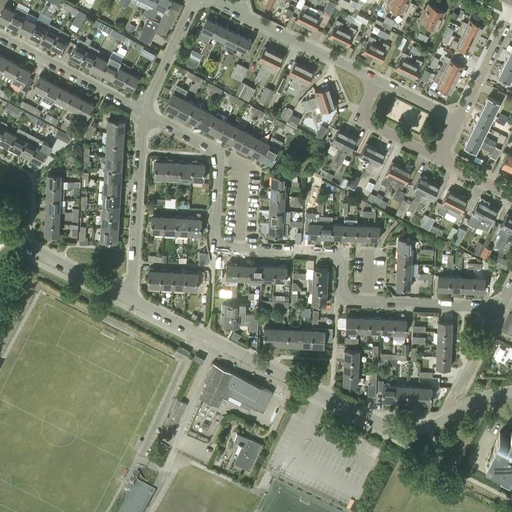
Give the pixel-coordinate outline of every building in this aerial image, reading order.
[(101,0),(96,0),(93,7),(97,9),(101,0)] [(150,44),(156,29),(165,33),(174,14),(175,14),(180,4),(171,0),(155,0),(153,5),(151,8),(147,16),(137,37),(150,44)] [(284,0),(283,0),(261,0),(261,2),(274,8),(276,4),(281,6),(284,0)] [(330,14),(336,3),(329,0),(328,0),(323,10),(330,14)] [(352,11),(357,2),(353,0),(352,0),(348,9),(352,11)] [(394,9),(398,0),(386,0),(386,1),(388,2),(386,5),(394,9)] [(408,0),(398,0),(394,9),(402,13),(404,10),(405,11),(410,2),(408,1),(408,0)] [(357,2),(352,11),(357,14),(359,14),(361,10),(359,9),(362,4),(357,2)] [(305,25),(311,12),(308,10),(309,6),(303,3),(301,7),(302,7),(301,9),(300,9),(295,20),(305,25)] [(428,25),(436,7),(428,3),(425,9),(424,9),(420,18),(421,18),(420,21),(428,25)] [(17,5),(14,11),(7,24),(18,29),(24,17),(27,11),(17,5)] [(0,19),(7,24),(14,11),(3,6),(0,11),(0,19)] [(79,10),(70,6),(69,8),(71,9),(69,11),(76,15),(72,22),(79,26),(86,14),(79,9),(79,10)] [(147,16),(151,8),(146,6),(142,14),(147,16)] [(445,11),(436,7),(428,25),(436,29),(437,26),(439,27),(444,18),(442,17),(445,11)] [(311,12),(305,25),(315,30),(321,18),(320,18),(321,16),(323,13),(317,10),(315,14),(311,12)] [(351,15),(348,20),(353,22),(357,14),(352,11),(351,15)] [(387,23),(390,18),(385,16),(383,21),(376,18),(374,21),(385,27),(387,23)] [(24,17),(18,29),(28,35),(35,22),(24,17)] [(37,17),(35,22),(28,35),(38,40),(45,28),(48,22),(37,17)] [(100,22),(95,18),(92,24),(98,27),(99,25),(98,24),(99,22),(100,22)] [(212,36),(218,24),(206,19),(201,30),(212,36)] [(338,41),(344,28),(341,26),(343,22),(337,19),(335,23),(334,25),(333,24),(328,37),(338,41)] [(460,26),(478,35),(483,26),(470,19),(468,23),(462,21),(460,26)] [(106,25),(100,22),(99,22),(98,24),(99,25),(98,27),(103,30),(106,25)] [(229,29),(218,24),(212,36),(223,41),(229,29)] [(348,30),(344,28),(338,41),(348,46),(353,33),(353,32),(354,33),(356,29),(350,26),(348,30)] [(478,35),(460,26),(457,32),(462,35),(461,37),(474,44),(478,35)] [(55,33),(45,28),(38,40),(49,46),(55,33)] [(58,28),(55,33),(49,46),(59,51),(69,33),(58,28)] [(384,31),(381,36),(386,38),(390,30),(386,28),(384,31)] [(240,35),(229,29),(223,41),(227,43),(225,47),(232,51),(234,46),(240,35)] [(418,43),(423,34),(419,31),(416,36),(414,35),(412,40),(418,43)] [(451,33),(446,31),(441,40),(447,43),(451,33)] [(423,34),(418,43),(423,46),(428,36),(423,34)] [(251,40),(240,35),(234,46),(245,52),(251,40)] [(371,57),(377,44),(374,42),(376,38),(370,35),(368,39),(367,41),(361,53),(371,57)] [(79,62),(86,49),(85,49),(91,39),(86,37),(84,41),(79,38),(76,44),(75,44),(69,56),(79,62)] [(404,37),(398,48),(405,51),(410,41),(404,37)] [(458,42),(453,40),(450,45),(456,48),(456,47),(469,53),(474,44),(461,37),(458,42)] [(203,53),(209,42),(206,41),(200,52),(203,53)] [(211,43),(209,42),(203,53),(206,55),(211,43)] [(381,46),(377,44),(371,57),(380,62),(387,48),(387,49),(389,45),(383,42),(381,46)] [(157,54),(143,46),(140,50),(139,53),(153,61),(157,54)] [(262,62),(258,71),(254,79),(259,81),(259,80),(274,51),(264,46),(258,60),(262,62)] [(86,49),(79,62),(90,67),(96,55),(86,49)] [(225,64),(231,53),(228,51),(222,63),(225,64)] [(284,56),(274,51),(259,80),(263,83),(272,67),(277,69),(284,56)] [(404,73),(410,60),(406,58),(409,54),(403,51),(401,55),(400,57),(400,56),(394,68),(404,73)] [(511,52),(509,52),(503,64),(511,67),(511,52)] [(231,53),(225,64),(225,65),(227,66),(234,54),(231,53)] [(0,54),(0,74),(2,71),(9,59),(0,54)] [(107,60),(96,55),(90,67),(100,73),(107,60)] [(445,55),(440,65),(459,73),(463,66),(450,59),(450,58),(445,55)] [(200,61),(190,57),(186,64),(196,69),(200,61)] [(410,60),(404,73),(414,78),(420,66),(420,64),(421,64),(422,61),(416,58),(414,62),(410,60)] [(19,65),(9,59),(2,71),(13,77),(19,65)] [(117,66),(107,60),(100,73),(110,78),(117,66)] [(290,94),(304,66),(294,61),(287,76),(292,78),(285,92),(290,94)] [(247,68),(247,67),(236,62),(230,76),(241,81),(247,68)] [(511,75),(511,67),(503,64),(497,76),(509,82),(511,75)] [(19,65),(13,77),(11,82),(15,84),(26,90),(32,78),(28,76),(30,70),(19,65)] [(459,73),(440,65),(439,68),(438,68),(435,74),(455,83),(459,73)] [(128,71),(117,66),(110,78),(121,84),(128,71)] [(314,71),(304,66),(290,94),(295,97),(302,83),(307,85),(314,71)] [(431,72),(425,69),(420,79),(426,82),(431,72)] [(138,77),(128,71),(121,84),(131,90),(138,77)] [(455,83),(435,74),(433,80),(438,83),(436,87),(450,93),(455,83)] [(44,93),(50,81),(39,75),(33,88),(44,93)] [(50,81),(44,93),(41,99),(51,105),(55,99),(61,87),(50,81)] [(255,88),(246,83),(241,81),(235,93),(242,97),(242,96),(248,100),(255,88)] [(176,113),(183,98),(188,90),(177,85),(165,107),(176,113)] [(274,90),(273,89),(266,86),(259,99),(267,103),(274,90)] [(303,105),(332,96),(329,86),(314,90),(316,95),(307,98),(307,99),(301,101),(303,105)] [(61,87),(55,99),(65,105),(72,92),(61,87)] [(72,92),(65,105),(76,111),(83,98),(72,92)] [(235,102),(238,97),(232,94),(229,99),(235,102)] [(335,106),(332,96),(303,105),(305,110),(310,108),(310,109),(319,106),(321,111),(335,106)] [(488,96),(482,108),(493,114),(500,101),(488,96)] [(94,104),(83,98),(76,111),(87,117),(94,104)] [(194,104),(183,98),(176,113),(186,118),(194,104)] [(30,108),(31,105),(21,100),(19,104),(27,109),(28,107),(30,108)] [(194,104),(186,118),(197,124),(205,109),(194,104)] [(14,108),(13,110),(11,114),(15,117),(17,113),(20,108),(14,105),(12,107),(14,108)] [(42,110),(31,105),(30,108),(28,107),(27,109),(39,115),(42,110)] [(278,116),(277,119),(281,121),(285,123),(286,121),(287,121),(293,111),(285,106),(279,117),(278,116)] [(493,114),(482,108),(476,120),(487,126),(493,114)] [(215,115),(205,109),(197,124),(207,130),(215,115)] [(258,109),(256,114),(266,119),(269,114),(258,109)] [(498,117),(505,121),(508,116),(500,113),(498,117)] [(277,119),(269,114),(266,119),(276,125),(277,123),(279,124),(281,121),(277,119)] [(215,115),(207,130),(218,135),(226,121),(215,115)] [(108,120),(107,132),(124,133),(125,121),(108,120)] [(487,126),(476,120),(470,133),(482,138),(487,126)] [(63,121),(60,127),(66,130),(69,124),(63,121)] [(226,121),(218,135),(228,141),(236,126),(226,121)] [(236,126),(228,141),(239,147),(247,132),(236,126)] [(314,135),(321,139),(326,130),(319,126),(314,135)] [(15,133),(4,127),(0,135),(0,141),(8,146),(15,133)] [(15,133),(8,146),(18,151),(28,132),(18,127),(15,133)] [(334,159),(347,133),(337,128),(331,142),(340,146),(333,159),(334,159)] [(94,131),(88,130),(85,136),(90,138),(94,131)] [(28,132),(18,151),(29,157),(36,144),(39,139),(40,138),(28,132)] [(65,132),(61,139),(68,142),(72,135),(65,132)] [(124,133),(107,132),(106,144),(123,145),(124,133)] [(257,138),(247,132),(239,147),(250,152),(257,138)] [(357,138),(347,133),(334,159),(341,163),(346,153),(343,151),(345,149),(350,151),(357,138)] [(479,144),(491,150),(494,144),(485,140),(482,138),(470,133),(463,145),(475,151),(479,144)] [(488,136),(485,140),(494,144),(496,140),(488,136)] [(52,145),(40,138),(39,139),(36,144),(29,157),(40,162),(43,156),(46,157),(52,145)] [(268,143),(257,138),(250,152),(260,158),(268,143)] [(366,166),(375,147),(366,142),(359,156),(364,158),(361,164),(366,166)] [(279,149),(268,143),(260,158),(271,164),(279,149)] [(123,145),(106,144),(105,156),(122,157),(123,145)] [(495,158),(500,147),(494,144),(491,150),(489,155),(495,158)] [(365,167),(361,175),(366,178),(370,170),(371,170),(375,163),(378,165),(385,152),(375,147),(366,166),(365,167)] [(511,153),(507,151),(501,164),(500,165),(511,170),(511,169),(511,153)] [(279,162),(286,162),(289,157),(282,153),(279,162)] [(105,156),(105,168),(121,169),(122,157),(105,156)] [(167,161),(164,161),(164,159),(156,158),(156,160),(155,160),(154,177),(166,178),(167,161)] [(167,160),(167,161),(166,178),(179,178),(180,161),(176,161),(176,160),(168,159),(168,160),(167,160)] [(180,161),(179,178),(191,179),(192,162),(188,162),(188,160),(180,160),(180,161)] [(192,162),(191,179),(203,180),(204,163),(200,163),(200,161),(192,160),(192,162)] [(395,180),(401,166),(392,161),(381,183),(388,186),(392,178),(395,180)] [(312,170),(317,173),(321,165),(316,162),(312,170)] [(401,166),(395,180),(397,181),(395,185),(402,189),(411,171),(401,166)] [(121,169),(105,168),(104,180),(121,181),(121,169)] [(325,177),(327,172),(322,169),(319,174),(325,177)] [(327,172),(325,177),(330,180),(333,175),(327,172)] [(75,181),(61,180),(61,174),(47,174),(47,186),(61,186),(74,187),(74,188),(77,188),(77,187),(79,187),(79,181),(80,181),(80,175),(74,175),(74,181),(75,181)] [(271,187),(285,187),(286,175),(272,174),(271,187)] [(355,188),(360,176),(354,174),(349,185),(355,188)] [(419,200),(430,180),(420,175),(413,189),(416,191),(413,197),(419,200)] [(104,180),(103,191),(120,193),(121,181),(104,180)] [(374,183),(369,180),(366,186),(371,189),(374,183)] [(439,185),(430,180),(419,200),(425,203),(428,196),(432,199),(439,185)] [(47,186),(46,198),(60,198),(61,186),(47,186)] [(285,187),(271,187),(271,199),(285,199),(285,187)] [(404,192),(398,189),(393,198),(400,201),(404,192)] [(446,218),(458,194),(448,189),(437,211),(444,214),(443,216),(446,218)] [(103,191),(102,203),(119,205),(120,193),(103,191)] [(384,194),(378,191),(374,199),(380,202),(384,194)] [(458,194),(446,218),(454,221),(456,216),(458,212),(461,213),(468,199),(458,194)] [(46,198),(46,210),(60,210),(65,210),(65,205),(60,205),(60,198),(46,198)] [(271,199),(270,210),(284,211),(285,199),(271,199)] [(381,199),(379,205),(384,208),(387,202),(381,199)] [(402,199),(395,213),(402,216),(409,202),(402,199)] [(471,212),(471,213),(468,219),(477,224),(488,204),(478,199),(471,212)] [(102,203),(102,215),(118,216),(119,205),(102,203)] [(497,209),(488,204),(477,224),(487,229),(497,209)] [(46,210),(45,222),(59,222),(60,210),(46,210)] [(270,210),(269,222),(283,223),(284,211),(270,210)] [(423,227),(428,216),(423,213),(421,216),(414,212),(409,220),(417,224),(423,227)] [(163,233),(164,216),(160,215),(160,213),(152,213),(152,215),(151,232),(163,233)] [(502,247),(511,226),(511,215),(507,213),(500,227),(505,229),(502,236),(500,235),(495,244),(502,247)] [(164,216),(163,233),(175,233),(176,216),(172,216),(172,214),(164,214),(164,216)] [(177,216),(176,216),(175,233),(188,234),(189,217),(185,217),(185,215),(177,214),(177,216)] [(102,215),(101,227),(118,228),(118,216),(102,215)] [(189,217),(188,234),(200,235),(201,218),(197,218),(197,215),(189,215),(189,217)] [(428,216),(423,227),(435,233),(438,227),(431,224),(434,218),(428,216)] [(59,222),(45,222),(45,234),(59,235),(59,222)] [(283,223),(269,222),(269,235),(283,235),(287,235),(288,223),(283,223)] [(320,237),(321,223),(309,223),(308,237),(320,237)] [(332,224),(321,223),(320,237),(332,237),(332,224)] [(344,224),(332,224),(332,237),(344,238),(344,224)] [(356,225),(344,224),(344,238),(355,238),(356,225)] [(356,225),(355,238),(367,239),(367,225),(356,225)] [(367,225),(367,239),(379,239),(379,226),(367,225)] [(447,236),(452,239),(457,229),(452,226),(447,236)] [(511,226),(502,247),(506,250),(511,238),(511,226)] [(118,228),(101,227),(100,240),(117,241),(118,228)] [(444,230),(438,227),(435,233),(440,236),(444,230)] [(465,230),(459,227),(452,241),(458,244),(465,230)] [(82,233),(79,233),(79,238),(79,244),(84,244),(87,244),(87,239),(85,239),(86,231),(83,231),(82,233)] [(398,250),(412,251),(412,238),(398,238),(398,250)] [(484,245),(477,242),(473,252),(479,255),(484,245)] [(487,258),(491,249),(484,245),(480,255),(487,258)] [(398,250),(397,262),(411,263),(412,251),(398,250)] [(508,262),(497,257),(494,262),(505,268),(508,262)] [(411,263),(397,262),(396,274),(411,275),(411,263)] [(237,265),(227,264),(226,278),(237,279),(237,265)] [(249,279),(250,265),(237,265),(237,279),(249,279)] [(261,280),(262,266),(250,265),(249,279),(261,280)] [(273,280),(274,266),(262,266),(261,280),(273,280)] [(286,281),(286,267),(274,266),(273,280),(286,281)] [(161,269),(158,269),(158,268),(149,267),(149,269),(148,286),(160,287),(161,269)] [(161,268),(161,269),(160,287),(172,287),(174,270),(169,270),(169,268),(161,268)] [(313,280),(327,280),(327,279),(329,279),(329,272),(327,272),(327,268),(313,268),(313,280)] [(174,269),(174,270),(172,287),(185,288),(186,271),(181,271),(181,269),(174,269)] [(186,271),(185,288),(197,289),(198,284),(205,284),(206,272),(206,271),(198,270),(198,272),(193,271),(193,270),(186,269),(186,271)] [(411,275),(396,274),(396,287),(410,287),(411,275)] [(449,290),(450,276),(438,275),(437,289),(449,290)] [(450,276),(449,290),(461,290),(461,276),(450,276)] [(473,291),(473,277),(461,276),(461,290),(473,291)] [(484,291),(484,277),(473,277),(473,291),(484,291)] [(308,291),(312,291),(326,292),(327,280),(313,280),(308,280),(308,291)] [(326,292),(312,291),(312,303),(326,304),(326,292)] [(225,302),(224,312),(245,313),(238,313),(239,304),(239,303),(225,302)] [(245,313),(224,312),(224,315),(221,315),(221,321),(224,321),(224,324),(238,325),(238,324),(238,321),(245,321),(245,319),(245,313)] [(345,329),(348,330),(348,335),(355,335),(355,330),(357,330),(357,316),(346,316),(345,329)] [(357,330),(370,331),(371,317),(357,316),(357,330)] [(382,318),(371,317),(370,331),(382,331),(382,318)] [(394,318),(382,318),(382,331),(394,332),(394,318)] [(394,318),(394,332),(406,333),(406,319),(394,318)] [(253,320),(250,319),(249,330),(258,330),(258,320),(253,320)] [(438,320),(437,332),(452,333),(452,321),(438,320)] [(510,322),(505,320),(502,327),(506,329),(510,322)] [(275,344),(276,327),(264,327),(263,344),(275,344)] [(276,327),(275,344),(287,345),(288,328),(276,327)] [(288,328),(287,345),(299,345),(300,328),(288,328)] [(300,328),(299,345),(311,346),(312,329),(300,328)] [(312,329),(311,346),(324,346),(324,340),(324,330),(312,329)] [(437,332),(437,343),(451,344),(452,333),(437,332)] [(437,343),(436,355),(451,355),(451,344),(437,343)] [(344,361),(358,361),(359,350),(345,349),(344,361)] [(192,360),(201,364),(204,359),(195,354),(192,360)] [(451,355),(436,355),(436,367),(450,367),(451,355)] [(344,361),(343,372),(357,373),(358,361),(344,361)] [(272,392),(231,372),(212,363),(203,381),(205,382),(198,397),(217,406),(221,396),(227,399),(229,395),(241,401),(239,406),(250,411),(252,407),(263,412),(272,392)] [(343,372),(343,383),(357,384),(357,373),(343,372)] [(382,400),(394,401),(395,384),(383,383),(382,400)] [(407,385),(395,384),(394,401),(406,402),(407,385)] [(407,385),(406,402),(418,402),(419,385),(407,385)] [(419,385),(418,402),(431,403),(432,386),(419,385)] [(176,399),(162,428),(173,433),(187,404),(186,404),(187,402),(177,398),(176,399)] [(485,461),(499,468),(511,474),(511,428),(510,433),(508,436),(499,432),(485,461)] [(232,463),(243,468),(242,472),(247,474),(249,470),(249,471),(261,444),(236,433),(232,441),(241,445),(232,463)] [(218,453),(212,467),(219,471),(223,463),(218,460),(221,454),(218,453)] [(118,511),(143,511),(155,492),(136,482),(139,477),(134,474),(125,490),(129,492),(118,511)]
